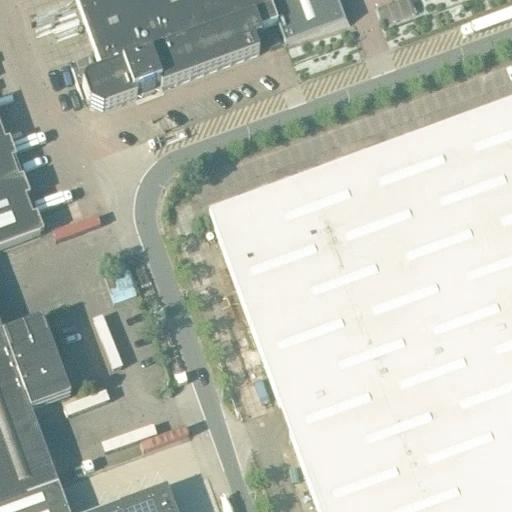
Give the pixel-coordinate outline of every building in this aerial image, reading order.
[(266,0),(73,0),(100,73),(85,79),(82,86),(89,107),(103,113),(135,101),(136,101),(136,100),(134,95),(138,93),(140,97),(143,98),(154,94),(155,91),(154,87),(158,86),(160,91),(161,92),(162,92),(259,56),(253,41),(262,38),(259,32),(276,26),(266,0)] [(266,0),(276,26),(284,47),(349,27),(336,4),(335,0),(266,0)] [(270,52),(281,48),(275,33),(264,37),(270,52)] [(511,511),(511,104),(463,123),(462,121),(460,122),(461,124),(400,146),(399,145),(397,146),(398,147),(336,170),(336,168),(334,169),(335,170),(273,193),(273,192),(271,192),(272,194),(208,217),(221,253),(219,254),(219,257),(222,256),(235,291),(233,292),(234,294),(236,294),(249,329),(247,330),(248,332),(250,331),(263,366),(261,367),(261,369),(264,369),(277,404),(274,405),(275,407),(277,406),(290,441),(288,442),(289,444),(291,443),(304,478),(302,479),(302,481),(305,481),(316,511),(511,511)] [(0,252),(39,238),(0,131),(0,252)] [(0,510),(57,489),(29,414),(68,399),(63,384),(68,382),(63,367),(57,369),(41,323),(2,337),(0,330),(0,510)] [(0,510),(0,511),(172,511),(166,492),(110,511),(65,511),(57,489),(0,510)]
